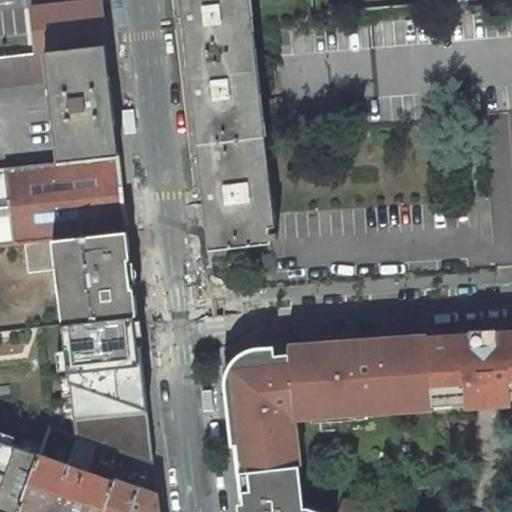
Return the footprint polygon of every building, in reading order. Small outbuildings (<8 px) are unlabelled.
[(38,54),(45,53),(106,45),(101,0),(66,4),(32,7),(38,54)] [(269,227),(243,0),(180,0),(209,250),(271,243),(269,227)] [(243,0),(269,227),(275,226),(261,107),(252,24),(248,0),(243,0)] [(467,4),(252,24),(261,107),(485,88),(506,87),(511,86),(511,2),(467,7),(467,4)] [(0,11),(0,58),(38,54),(32,7),(0,11)] [(58,162),(119,155),(106,45),(45,53),(48,82),(58,162)] [(0,87),(48,82),(45,53),(38,54),(0,58),(0,87)] [(487,108),(508,107),(506,87),(485,88),(487,108)] [(53,240),(127,231),(119,155),(58,162),(4,168),(13,245),(53,240)] [(0,168),(0,246),(13,245),(4,168),(0,168)] [(53,240),(63,323),(137,314),(134,288),(131,284),(128,261),(130,256),(127,231),(53,240)] [(137,314),(63,323),(75,433),(154,461),(137,314)] [(511,336),(510,337),(503,330),(462,333),(462,334),(456,341),(427,342),(432,406),(465,403),(466,408),(511,405),(511,400),(511,399),(511,336)] [(456,341),(462,334),(427,336),(427,342),(456,341)] [(427,342),(427,336),(362,341),(258,348),(246,352),(224,378),(232,445),(237,444),(243,503),(239,504),(239,511),(325,511),(308,505),(305,508),(295,433),(290,430),(294,424),(294,418),(399,409),(399,402),(425,400),(425,407),(432,406),(427,342)] [(399,409),(425,407),(425,400),(399,402),(399,409)] [(19,511),(41,454),(0,439),(0,511),(19,511)] [(237,444),(232,445),(239,504),(243,503),(237,444)] [(103,511),(115,480),(89,471),(70,464),(41,454),(19,511),(103,511)] [(115,480),(103,511),(159,511),(157,493),(116,478),(115,480)] [(379,511),(342,499),(337,511),(379,511)]
